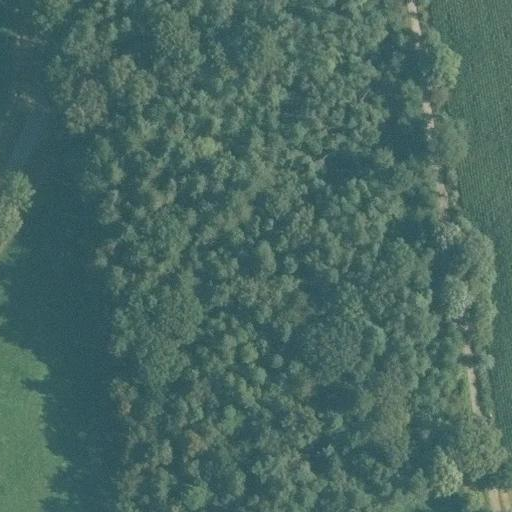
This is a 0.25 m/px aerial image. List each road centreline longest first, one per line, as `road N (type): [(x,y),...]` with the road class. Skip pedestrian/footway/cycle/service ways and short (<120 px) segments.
road 1 (track): [(449,260),(405,0)]
road 2 (track): [(449,260),(489,511)]
road 3 (unclassified): [(0,190),(29,137),(45,83),(40,0)]
